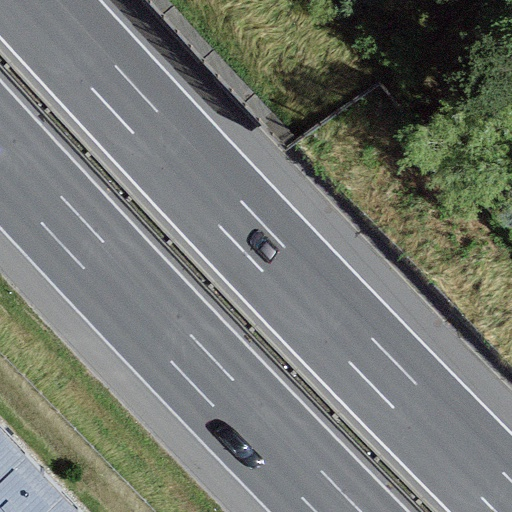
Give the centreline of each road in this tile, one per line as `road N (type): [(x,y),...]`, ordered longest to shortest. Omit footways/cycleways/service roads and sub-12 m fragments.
road 1 (motorway): [(511,502),(34,0)]
road 2 (motorway): [(0,153),(339,511)]
